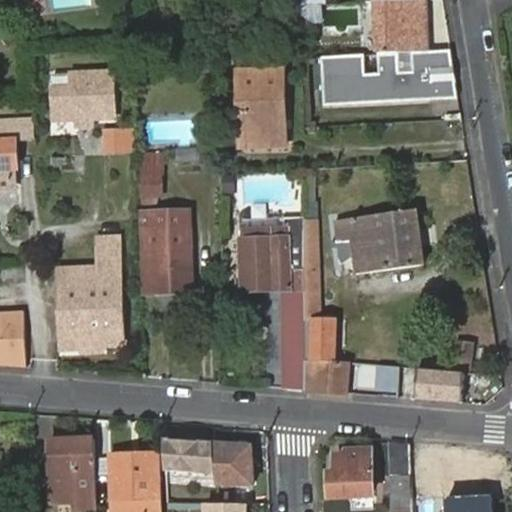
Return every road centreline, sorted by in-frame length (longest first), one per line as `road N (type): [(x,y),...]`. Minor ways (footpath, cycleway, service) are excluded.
road 1 (residential): [(290,415),(0,391)]
road 2 (residential): [(511,265),(468,0)]
road 3 (residential): [(511,431),(290,415)]
